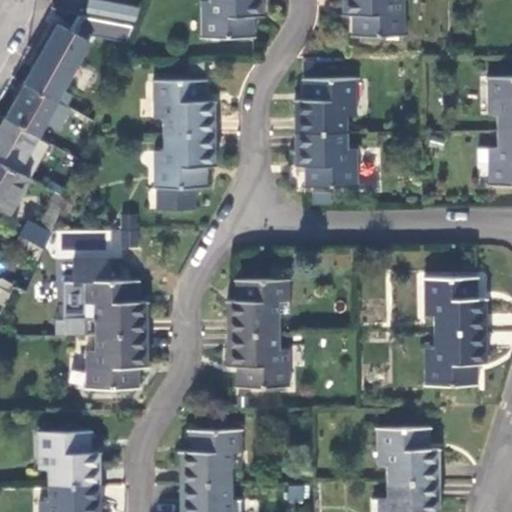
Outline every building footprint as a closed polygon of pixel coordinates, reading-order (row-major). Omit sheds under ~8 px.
[(86,0),(82,33),(132,40),(137,5),(101,0),(86,0)] [(262,0),(201,0),(202,38),(255,38),(255,35),(251,35),(250,16),(263,16),(262,0)] [(343,0),(344,13),(356,13),(356,32),(353,32),(353,35),(405,35),(405,0),(343,0)] [(45,48),(26,83),(56,100),(63,89),(76,66),(45,48)] [(496,115),(496,130),(511,129),(511,76),(486,77),(487,115),(496,115)] [(296,99),(296,132),(350,131),(350,115),(358,116),(358,77),(305,77),(306,79),(310,80),(309,99),(296,99)] [(164,118),(164,134),(216,133),(216,102),(203,101),(203,82),(207,82),(207,79),(153,80),(154,118),(164,118)] [(56,100),(26,83),(6,118),(38,136),(48,118),(58,101),(56,100)] [(63,89),(56,100),(58,101),(66,106),(73,95),(63,89)] [(94,121),(99,110),(73,95),(66,106),(69,108),(94,121)] [(66,106),(58,101),(48,118),(60,124),(69,108),(66,106)] [(38,136),(6,118),(0,128),(0,160),(18,171),(27,155),(39,161),(50,142),(38,136)] [(511,129),(496,130),(497,146),(488,146),(488,185),(511,184),(511,129)] [(350,131),(296,132),(297,164),(310,163),(311,182),(307,182),(307,185),(359,185),(359,147),(350,147),(350,131)] [(216,133),(164,134),(164,149),(155,149),(155,188),(207,188),(207,185),(203,185),(203,166),(217,166),(216,133)] [(80,159),(87,140),(79,136),(71,155),(80,159)] [(27,155),(18,171),(30,178),(39,161),(27,155)] [(18,171),(0,160),(0,206),(10,212),(17,200),(19,200),(26,190),(24,189),(30,178),(18,171)] [(65,197),(74,175),(64,170),(55,192),(65,197)] [(43,248),(50,230),(60,208),(53,203),(40,228),(28,222),(20,235),(43,248)] [(37,262),(43,248),(20,235),(13,247),(37,262)] [(433,314),(434,331),(486,330),(486,299),(472,299),(472,280),(476,280),(476,277),(424,277),(424,314),(433,314)] [(226,300),(226,333),(280,333),(280,317),(289,317),(289,278),(236,279),(236,281),(239,281),(240,300),(226,300)] [(93,320),(94,335),(146,335),(146,304),(133,304),(133,284),(136,284),(137,280),(84,282),(84,320),(93,320)] [(0,303),(3,305),(11,292),(1,287),(0,288),(0,303)] [(486,330),(434,331),(434,347),(425,347),(425,385),(478,385),(478,383),(473,383),(473,363),(486,363),(486,330)] [(280,333),(226,333),(226,365),(241,365),(241,384),(237,385),(237,387),(290,386),(290,348),(280,348),(280,333)] [(146,335),(94,335),(93,350),(83,351),(84,389),(138,390),(138,387),(134,387),(133,368),(147,368),(146,335)] [(385,466),(386,482),(439,481),(439,449),(425,449),(425,430),(429,430),(429,428),(376,427),(376,466),(385,466)] [(179,451),(180,484),(232,484),(232,467),(242,467),(241,428),(189,429),(189,431),(193,431),(193,451),(179,451)] [(46,470),(46,486),(100,485),(99,454),(85,454),(86,434),(90,434),(89,432),(36,432),(36,470),(46,470)] [(439,511),(439,481),(386,482),(385,498),(369,498),(369,511),(439,511)] [(232,484),(180,484),(180,511),(241,511),(242,498),(232,498),(232,484)] [(99,511),(100,485),(46,486),(46,501),(37,501),(36,511),(99,511)] [(288,485),(287,501),(306,503),(307,486),(288,485)]
